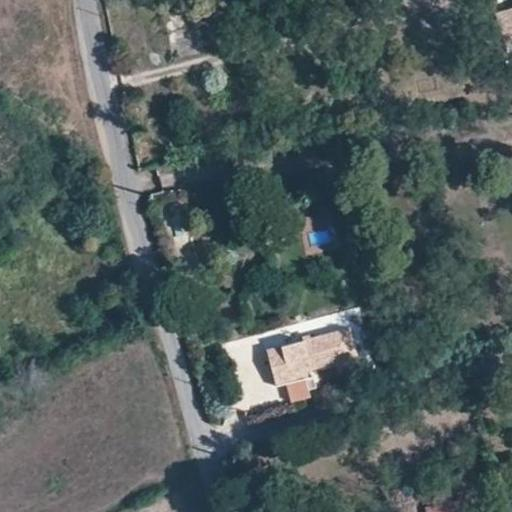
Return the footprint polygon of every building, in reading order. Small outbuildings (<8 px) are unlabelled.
[(315,369),(360,357),(352,328),(307,340),(315,369)] [(287,360),(273,364),(279,387),(302,380),(300,373),(315,369),(307,340),(283,346),(287,360)] [(269,350),(273,364),(287,360),(283,346),(269,350)] [(310,389),(320,386),(317,376),(308,379),(310,389)] [(427,511),(460,511),(458,499),(426,506),(427,511)]
